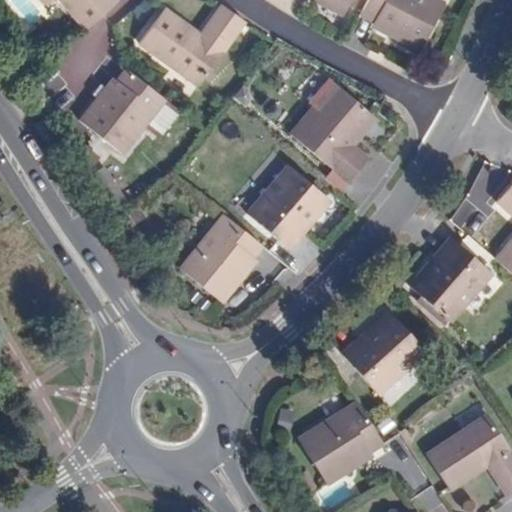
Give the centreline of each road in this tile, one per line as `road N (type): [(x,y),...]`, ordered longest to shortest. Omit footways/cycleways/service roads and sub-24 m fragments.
road 1 (unclassified): [(456,117),(388,220),(323,293),(214,380)]
road 2 (secondary): [(0,136),(141,361)]
road 3 (residential): [(244,0),(279,27),(456,117)]
road 4 (unclassified): [(510,0),(456,117)]
road 5 (residential): [(15,511),(118,441)]
